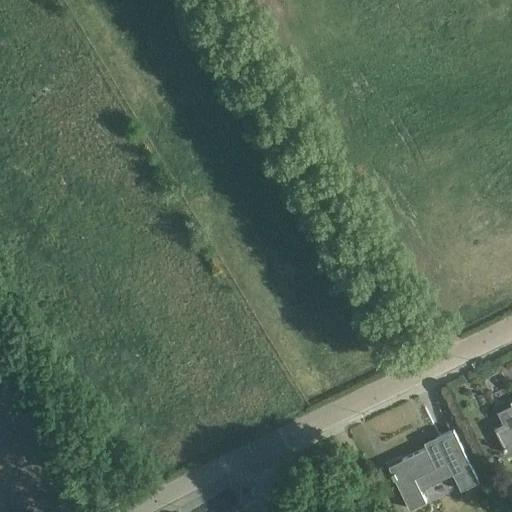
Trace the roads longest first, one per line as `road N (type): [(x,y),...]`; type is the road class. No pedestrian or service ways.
road 1 (unclassified): [(253,453),(511,329)]
road 2 (unclassified): [(135,511),(253,453)]
